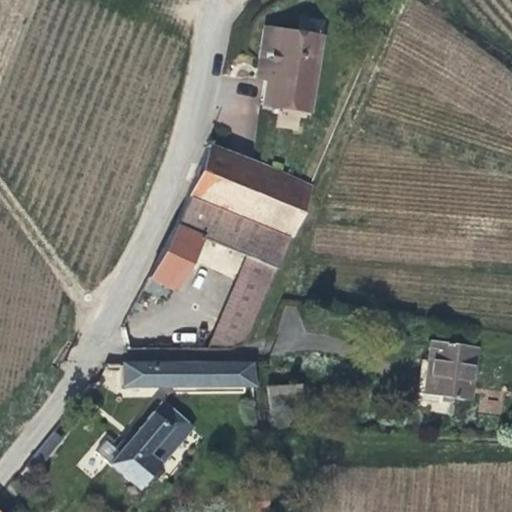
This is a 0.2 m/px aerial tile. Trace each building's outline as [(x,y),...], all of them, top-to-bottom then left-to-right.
[(258,75),(268,76),(274,27),(264,26),(258,75)] [(274,27),(268,76),(265,102),(312,107),(322,32),(274,27)] [(210,350),(236,350),(248,335),(312,183),(211,141),(173,234),(153,275),(176,288),(202,234),(247,254),(210,350)] [(473,396),(479,341),(433,334),(427,389),(473,396)] [(127,383),(254,383),(251,364),(127,364),(127,383)] [(303,384),(272,385),(273,408),(304,408),(303,384)] [(502,413),(501,391),(479,391),(479,413),(502,413)] [(162,470),(188,443),(172,428),(184,416),(168,400),(129,440),(126,438),(119,446),(110,438),(99,450),(139,487),(158,467),(162,470)] [(172,428),(188,443),(200,430),(184,416),(172,428)] [(259,427),(252,427),(253,436),(260,436),(259,427)] [(64,440),(55,430),(46,441),(56,449),(64,440)] [(46,441),(33,458),(41,465),(56,449),(46,441)] [(268,511),(266,491),(247,492),(248,511),(268,511)]
